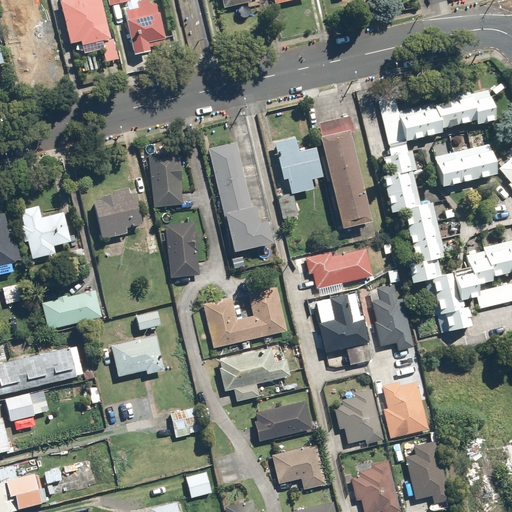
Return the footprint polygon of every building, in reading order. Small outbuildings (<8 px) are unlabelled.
[(70,44),(82,41),(85,55),(103,50),(106,62),(118,60),(114,39),(112,39),(102,0),(65,0),(60,1),(70,44)] [(150,48),(168,44),(158,4),(151,6),(149,0),(136,3),(138,9),(124,12),(135,56),(151,52),(150,48)] [(222,0),(225,9),(262,0),(222,0)] [(17,38),(13,39),(16,51),(19,50),(23,64),(43,59),(43,56),(57,53),(45,5),(11,13),(17,38)] [(478,291),(476,285),(511,275),(511,228),(500,232),(503,242),(483,247),(484,252),(467,256),(469,267),(452,271),(453,273),(442,276),(437,257),(445,255),(432,202),(420,205),(411,169),(422,167),(419,156),(414,157),(412,150),(407,151),(405,142),(440,134),(439,130),(477,121),(477,124),(497,119),(490,88),(470,93),(469,89),(431,98),(433,104),(398,112),(394,94),(377,98),(390,155),(383,156),(388,175),(382,176),(390,213),(404,209),(416,262),(408,264),(412,283),(424,280),(432,316),(436,315),(440,332),(472,324),(468,307),(462,309),(459,300),(476,296),(479,295),(478,292),(478,291)] [(365,239),(376,236),(351,132),(355,131),(351,114),(317,122),(343,228),(361,223),(365,239)] [(298,150),(295,136),(274,141),(283,179),(287,178),(291,194),(292,193),(293,193),(313,188),(311,178),(323,176),(316,146),(298,150)] [(226,215),(235,252),(273,243),(268,222),(256,225),(236,141),(207,148),(223,216),(226,215)] [(499,172),(491,142),(435,156),(442,186),(499,172)] [(178,152),(148,155),(153,207),(183,205),(180,180),(182,180),(181,163),(179,163),(178,152)] [(511,157),(499,168),(511,184),(511,157)] [(123,195),(123,192),(103,197),(103,200),(94,202),(103,239),(127,233),(126,228),(143,224),(136,192),(123,195)] [(299,216),(293,193),(292,193),(291,194),(277,197),(282,220),(299,216)] [(53,245),(70,241),(63,212),(41,218),(38,205),(20,209),(24,228),(20,229),(23,243),(27,241),(32,259),(55,254),(53,245)] [(12,242),(5,212),(0,213),(0,277),(14,274),(11,263),(21,260),(17,241),(12,242)] [(192,222),(165,225),(171,278),(198,275),(192,222)] [(161,251),(157,234),(144,237),(148,255),(161,251)] [(373,276),(366,248),(318,260),(316,254),(304,257),(309,275),(312,274),(316,289),(373,276)] [(396,342),(399,356),(415,352),(398,282),(377,287),(380,298),(370,301),(380,346),(396,342)] [(511,282),(478,291),(478,292),(479,295),(476,296),(479,309),(511,301),(511,282)] [(237,319),(231,297),(202,304),(213,348),(287,330),(277,286),(249,293),(255,314),(237,319)] [(96,290),(42,303),(49,330),(103,317),(96,290)] [(346,353),(349,365),(375,359),(371,340),(368,341),(363,319),(353,321),(346,294),(329,298),(334,319),(317,323),(324,352),(331,351),(333,356),(346,353)] [(160,324),(156,311),(135,316),(139,329),(160,324)] [(156,334),(110,346),(118,376),(146,369),(146,373),(165,369),(156,334)] [(234,389),(237,401),(259,395),(257,384),(291,376),(283,345),(217,361),(224,391),(234,389)] [(0,393),(76,376),(69,346),(0,362),(0,393)] [(388,408),(383,409),(390,438),(428,429),(417,381),(400,385),(399,383),(382,387),(388,408)] [(364,444),(384,439),(372,389),(340,397),(341,402),(333,404),(339,429),(343,428),(346,443),(363,439),(364,444)] [(30,393),(4,399),(9,420),(35,414),(30,393)] [(257,420),(254,421),(259,442),(314,429),(307,400),(255,412),(257,420)] [(188,427),(199,425),(194,407),(169,413),(175,437),(190,434),(188,427)] [(0,452),(10,450),(2,418),(0,418),(0,452)] [(437,445),(442,444),(439,430),(428,432),(431,442),(436,441),(437,445)] [(433,503),(450,499),(437,445),(436,441),(431,442),(413,446),(415,453),(405,455),(415,499),(431,495),(433,503)] [(511,442),(506,444),(510,464),(502,466),(506,482),(511,480),(511,442)] [(300,478),(302,490),(327,484),(317,443),(271,454),(278,483),(300,478)] [(381,511),(398,511),(401,511),(388,460),(370,464),(371,467),(358,470),(359,475),(350,478),(356,500),(360,499),(363,511),(372,511),(381,510),(381,511)] [(0,511),(4,511),(46,503),(43,488),(38,489),(34,473),(17,477),(14,465),(0,468),(0,511)] [(46,484),(63,480),(60,468),(44,472),(46,484)] [(185,477),(190,497),(211,493),(206,472),(185,477)] [(256,511),(253,500),(224,507),(225,511),(256,511)] [(180,511),(177,501),(136,511),(135,511),(180,511)] [(336,511),(333,501),(288,511),(287,511),(336,511)]
